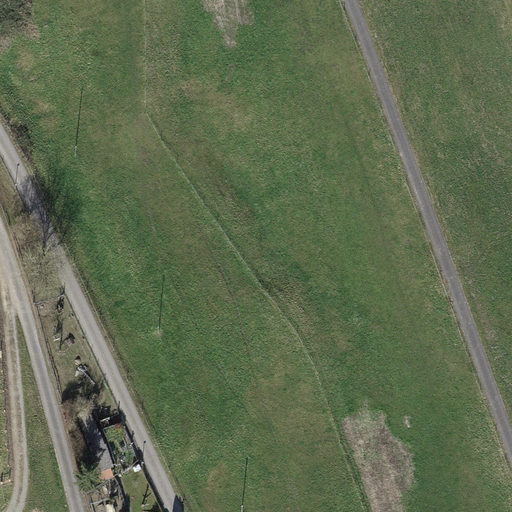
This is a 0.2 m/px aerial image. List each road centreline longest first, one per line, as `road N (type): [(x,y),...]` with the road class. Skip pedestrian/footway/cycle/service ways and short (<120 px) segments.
road 1 (track): [(511,447),(350,0)]
road 2 (residential): [(0,139),(176,511)]
road 3 (track): [(6,250),(24,490),(11,511)]
